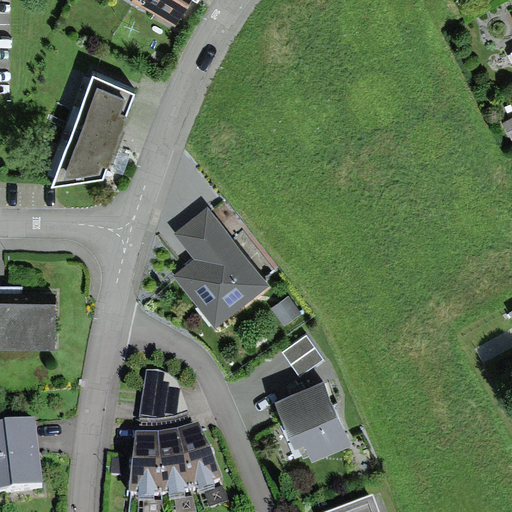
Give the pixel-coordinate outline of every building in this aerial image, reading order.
[(95,74),(55,182),(105,174),(135,90),(95,74)] [(210,212),(207,208),(175,234),(196,259),(174,277),(216,329),(269,286),(264,280),(279,268),(225,200),(210,212)] [(24,288),(0,287),(0,352),(58,353),(58,304),(24,304),(24,288)] [(289,295),(272,308),(285,326),(302,313),(289,295)] [(307,337),(285,353),(300,374),(322,359),(307,337)] [(159,369),(148,371),(141,418),(152,420),(165,420),(176,419),(183,415),(189,412),(177,380),(159,369)] [(324,381),(275,403),(296,450),(300,448),(304,458),(309,456),(312,462),(352,445),(324,381)] [(0,423),(0,488),(43,484),(35,419),(0,423)] [(159,431),(137,431),(128,511),(204,511),(230,503),(199,422),(179,429),(159,431)] [(379,511),(373,495),(328,511),(379,511)]
